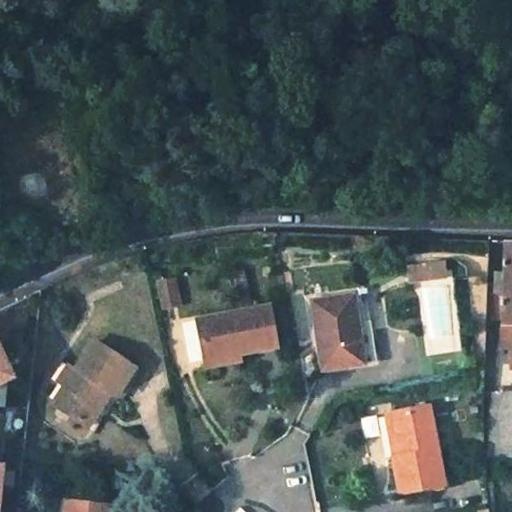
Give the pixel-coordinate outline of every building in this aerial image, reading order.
[(503,293),(502,325),(501,350),(511,350),(511,241),(504,241),(503,271),(493,271),(493,293),(503,293)] [(410,281),(443,278),(442,263),(408,267),(409,274),(410,281)] [(175,309),(170,280),(155,283),(161,312),(175,309)] [(362,363),(356,323),(363,322),(359,293),(312,299),(321,368),(362,363)] [(267,306),(196,320),(203,358),(238,352),(275,345),(267,306)] [(356,323),(362,363),(374,361),(368,321),(363,322),(356,323)] [(107,392),(119,400),(138,370),(93,340),(75,367),(70,375),(62,386),(51,403),(85,426),(102,400),(96,396),(102,388),(107,392)] [(203,358),(206,367),(240,361),(238,352),(203,358)] [(0,459),(6,406),(4,406),(0,405),(0,380),(6,378),(9,376),(0,358),(0,459)] [(75,367),(66,362),(54,381),(62,386),(70,375),(75,367)] [(102,400),(107,392),(102,388),(96,396),(102,400)] [(486,456),(511,455),(511,391),(485,392),(486,456)] [(393,457),(399,492),(443,484),(428,406),(393,413),(401,455),(393,457)] [(66,502),(64,511),(109,511),(110,507),(66,502)]
